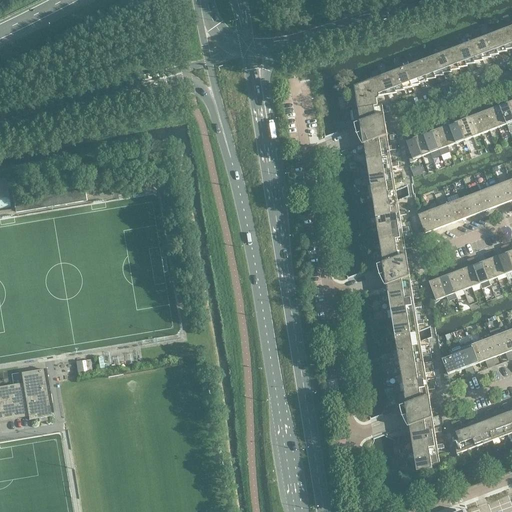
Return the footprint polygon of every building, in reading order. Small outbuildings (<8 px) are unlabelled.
[(511,49),(511,41),(508,30),(500,33),(507,52),(508,52),(507,51),(511,49)] [(507,52),(500,33),(492,36),(499,55),(499,54),(507,52)] [(499,55),(492,36),(484,39),(491,58),(492,58),(491,57),(499,55)] [(491,58),(484,39),(476,42),(483,61),(484,61),(483,60),(491,58)] [(483,61),(476,42),(468,45),(476,64),(475,63),(483,61)] [(476,64),(468,45),(460,48),(468,67),(468,66),(476,64)] [(468,67),(460,48),(453,51),(460,70),(460,68),(468,67)] [(460,70),(453,51),(445,54),(452,73),(452,72),(460,70)] [(452,73),(445,54),(437,57),(444,76),(445,76),(444,74),(452,73)] [(444,76),(437,57),(429,60),(436,79),(437,79),(436,77),(444,76)] [(436,79),(429,60),(421,63),(428,82),(429,82),(428,80),(436,79)] [(428,82),(421,63),(413,66),(421,85),(420,83),(428,82)] [(421,85),(413,66),(405,69),(412,88),(413,88),(412,86),(421,85)] [(412,88),(405,69),(398,72),(405,91),(404,89),(412,88)] [(405,91),(398,72),(389,75),(397,94),(397,92),(405,91)] [(397,94),(389,75),(382,78),(388,95),(397,94)] [(384,114),(383,105),(378,106),(377,100),(378,100),(379,99),(379,98),(380,98),(380,97),(388,95),(382,78),(356,88),(359,110),(353,111),(355,125),(356,125),(356,126),(361,123),(361,124),(363,133),(364,144),(373,141),(388,135),(386,125),(385,114),(384,114)] [(511,123),(511,112),(509,104),(500,107),(507,125),(511,123)] [(507,125),(500,107),(492,110),(499,128),(507,125)] [(499,128),(492,110),(484,113),(490,132),(499,128)] [(490,132),(484,113),(475,116),(482,135),(490,132)] [(482,135),(475,116),(467,120),(474,138),(482,135)] [(474,138),(467,120),(458,123),(465,141),(474,138)] [(465,141),(458,123),(450,126),(457,144),(465,141)] [(457,144),(450,126),(441,129),(448,148),(457,144)] [(448,148),(441,129),(433,132),(440,151),(448,148)] [(440,151),(433,132),(424,136),(431,154),(440,151)] [(388,136),(388,135),(373,141),(374,145),(389,142),(388,137),(388,136)] [(431,154),(424,136),(416,139),(423,157),(431,154)] [(423,157),(416,139),(407,142),(411,152),(409,153),(410,163),(412,163),(413,163),(414,162),(416,162),(417,161),(418,160),(419,159),(420,158),(423,157)] [(390,149),(389,147),(389,142),(374,145),(373,141),(364,144),(364,145),(365,145),(366,153),(390,149)] [(391,157),(390,151),(390,149),(366,153),(367,161),(391,157)] [(392,163),(391,157),(367,161),(369,169),(392,166),(392,163)] [(394,174),(393,168),(392,166),(369,169),(370,178),(394,174)] [(395,180),(394,174),(370,178),(372,186),(395,182),(395,180)] [(0,208),(11,207),(6,177),(0,177),(0,208)] [(511,201),(511,185),(511,181),(500,185),(507,204),(511,201)] [(396,191),(395,184),(395,182),(372,186),(374,200),(375,208),(377,218),(400,214),(400,212),(399,206),(389,208),(388,204),(398,200),(397,192),(396,191)] [(507,204),(500,185),(490,189),(497,207),(507,204)] [(497,207),(490,189),(480,193),(487,211),(497,207)] [(16,212),(87,200),(85,191),(14,203),(16,212)] [(487,211),(480,193),(470,197),(477,215),(487,211)] [(477,215),(470,197),(460,201),(467,219),(477,215)] [(467,219),(460,201),(450,204),(457,223),(467,219)] [(457,223),(450,204),(440,208),(447,227),(457,223)] [(447,227),(440,208),(430,212),(437,230),(447,227)] [(437,230),(430,212),(419,216),(423,226),(421,227),(423,238),(424,238),(425,237),(426,237),(428,236),(429,235),(430,234),(432,233),(433,232),(437,230)] [(402,222),(401,216),(400,214),(377,218),(378,226),(402,222)] [(403,228),(402,222),(378,226),(379,234),(403,231),(403,228)] [(404,239),(403,233),(403,231),(379,234),(381,243),(404,239)] [(405,245),(404,239),(381,243),(382,251),(406,247),(405,245)] [(409,266),(407,256),(407,255),(406,249),(406,247),(382,251),(384,263),(383,264),(384,265),(385,275),(387,285),(387,286),(388,286),(389,294),(412,290),(412,288),(410,278),(411,277),(411,276),(409,266)] [(511,272),(511,265),(508,254),(499,257),(506,275),(511,272)] [(506,275),(499,257),(491,260),(498,278),(506,275)] [(498,278),(491,260),(482,263),(489,282),(498,278)] [(489,282),(482,263),(474,266),(481,285),(489,282)] [(481,285),(474,266),(466,270),(472,288),(481,285)] [(472,288),(466,270),(457,273),(464,291),(472,288)] [(464,291),(457,273),(449,276),(456,294),(464,291)] [(456,294),(449,276),(440,279),(447,297),(456,294)] [(447,297),(440,279),(430,283),(434,293),(432,294),(433,304),(435,304),(436,304),(438,303),(439,302),(441,301),(442,300),(443,299),(447,297)] [(414,298),(413,292),(412,290),(389,294),(390,302),(414,298)] [(415,304),(414,298),(390,302),(392,310),(415,306),(415,304)] [(416,315),(415,309),(415,306),(392,310),(393,319),(416,315)] [(417,321),(416,315),(393,319),(394,327),(418,323),(417,321)] [(419,333),(418,325),(418,323),(394,327),(399,359),(423,355),(423,353),(421,341),(419,333)] [(511,351),(511,330),(503,334),(510,352),(511,352),(511,351)] [(510,352),(503,334),(493,338),(500,356),(508,353),(510,352)] [(500,356),(493,338),(483,342),(490,360),(491,359),(500,356)] [(490,360),(483,342),(472,345),(479,364),(488,361),(490,360)] [(479,364),(472,345),(462,349),(469,368),(471,367),(479,364)] [(469,368),(462,349),(452,353),(459,371),(467,368),(469,368)] [(459,371),(452,353),(442,357),(445,367),(443,368),(445,379),(447,379),(448,378),(449,378),(450,377),(451,377),(452,376),(453,375),(454,374),(455,373),(459,371)] [(424,363),(423,357),(423,355),(399,359),(401,367),(424,363)] [(425,370),(424,363),(401,367),(402,375),(426,372),(425,370)] [(54,416),(46,370),(22,374),(24,384),(0,387),(0,421),(29,416),(30,420),(54,416)] [(427,380),(426,374),(426,372),(402,375),(403,383),(427,380)] [(428,386),(427,380),(403,383),(405,392),(428,388),(428,386)] [(434,418),(432,407),(430,396),(429,396),(429,390),(428,388),(405,392),(407,404),(406,405),(406,406),(408,416),(410,426),(410,427),(412,435),(435,431),(435,429),(433,419),(434,418)] [(511,422),(507,410),(505,411),(499,413),(508,435),(511,433),(511,422)] [(499,413),(494,415),(492,416),(500,438),(508,435),(499,413)] [(492,416),(490,417),(484,419),(492,441),(500,438),(492,416)] [(484,419),(478,421),(476,422),(484,444),(492,441),(484,419)] [(476,422),(474,423),(468,425),(476,447),(484,444),(476,422)] [(468,425),(462,427),(460,428),(469,450),(476,447),(468,425)] [(460,428),(458,429),(454,431),(457,455),(469,450),(460,428)] [(436,439),(435,433),(435,431),(412,435),(413,443),(436,439)] [(437,445),(436,439),(413,443),(414,451),(438,448),(437,445)] [(439,456),(438,450),(438,448),(414,451),(416,460),(439,456)] [(440,465),(439,456),(416,460),(418,472),(433,469),(433,467),(440,465)]
